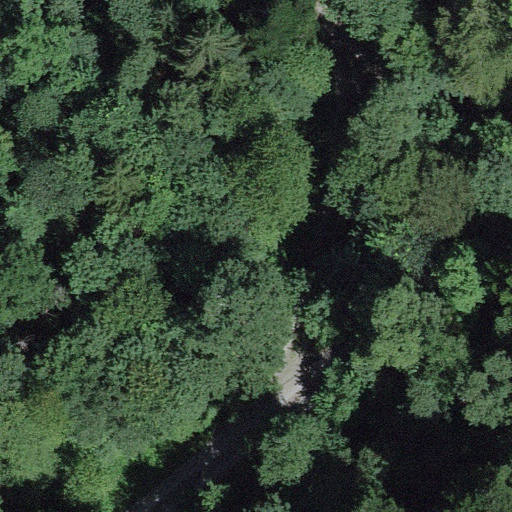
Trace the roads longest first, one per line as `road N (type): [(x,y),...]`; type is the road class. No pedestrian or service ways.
road 1 (residential): [(135,511),(511,210)]
road 2 (track): [(289,387),(334,253),(360,89),(349,0)]
road 3 (track): [(360,89),(511,191)]
